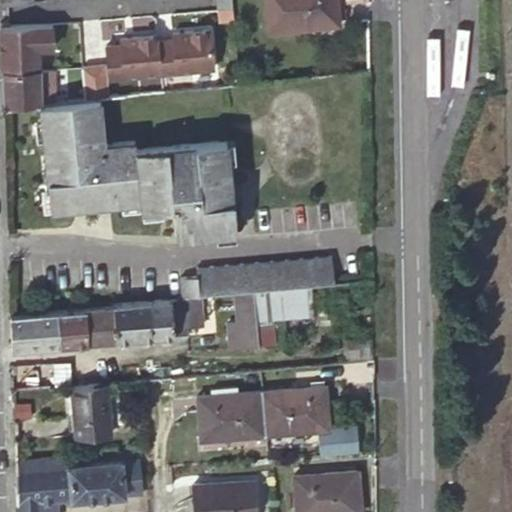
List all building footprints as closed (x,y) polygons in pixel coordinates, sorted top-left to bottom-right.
[(215,9),(214,0),(204,0),(206,10),(215,9)] [(231,8),(229,0),(214,0),(215,9),(231,8)] [(333,0),(263,0),(267,30),(336,22),(333,0)] [(0,24),(0,71),(1,71),(34,69),(32,23),(29,23),(0,24)] [(80,76),(82,98),(95,97),(119,94),(117,66),(80,70),(80,76)] [(1,71),(2,106),(35,102),(36,102),(35,89),(41,88),(39,68),(34,69),(1,71)] [(50,68),(39,68),(41,88),(35,89),(36,102),(53,101),(50,68)] [(82,98),(80,76),(73,76),(74,83),(65,84),(67,99),(82,98)] [(36,102),(35,102),(45,206),(136,197),(136,206),(167,203),(170,233),(231,228),(222,137),(131,146),(130,137),(100,139),(95,97),(82,98),(67,99),(53,101),(36,102)] [(234,292),(252,291),(281,288),(304,286),(308,285),(322,284),(332,283),(329,257),(193,268),(193,277),(176,278),(178,298),(197,296),(224,293),(234,292)] [(281,288),(283,318),(307,316),(304,286),(281,288)] [(281,288),(252,291),(255,320),(257,345),(275,343),(273,319),(283,318),(281,288)] [(255,320),(252,291),(234,292),(224,293),(227,323),(237,322),(255,320)] [(165,336),(185,334),(185,327),(200,325),(197,296),(178,298),(170,298),(149,300),(152,336),(165,336)] [(152,336),(149,300),(128,302),(131,338),(139,338),(152,336)] [(124,339),(131,338),(128,302),(113,304),(113,306),(116,339),(124,339)] [(116,339),(113,306),(83,308),(86,342),(116,339)] [(86,342),(83,308),(54,311),(57,344),(86,342)] [(8,314),(9,348),(57,344),(54,311),(8,314)] [(237,322),(227,323),(229,348),(257,345),(255,320),(237,322)] [(371,359),(371,339),(345,341),(347,361),(371,359)] [(71,384),(67,384),(71,435),(106,433),(102,381),(71,384)] [(263,431),(324,426),(320,384),(259,389),(263,431)] [(202,436),(263,431),(259,389),(198,394),(202,436)] [(64,455),(12,460),(14,511),(54,511),(54,500),(69,499),(65,465),(64,455)] [(65,465),(69,499),(139,492),(136,458),(65,465)] [(355,469),(292,475),(295,511),(344,511),(358,511),(355,469)] [(253,511),(251,479),(189,484),(191,511),(253,511)]
